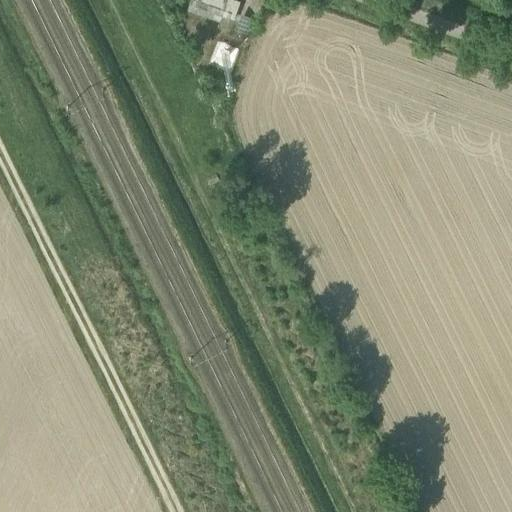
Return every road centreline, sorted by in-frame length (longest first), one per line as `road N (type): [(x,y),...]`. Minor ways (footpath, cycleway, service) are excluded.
road 1 (track): [(107,0),(357,511)]
road 2 (track): [(0,151),(177,511)]
road 3 (track): [(511,53),(365,0)]
